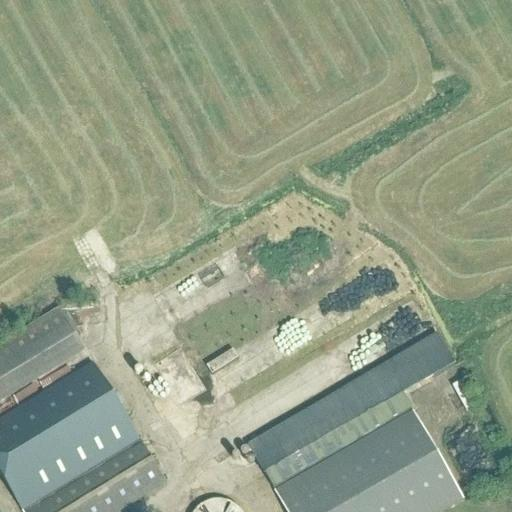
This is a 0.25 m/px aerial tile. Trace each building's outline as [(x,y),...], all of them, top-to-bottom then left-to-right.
[(44,176),(75,245),(112,229),(82,160),(44,176)] [(141,334),(179,331),(177,300),(139,303),(141,334)] [(371,365),(444,327),(432,304),(359,342),(371,365)] [(0,400),(83,349),(59,311),(0,347),(0,400)] [(245,446),(270,491),(407,416),(399,401),(451,371),(434,341),(245,446)] [(257,343),(227,358),(242,389),(283,368),(274,350),(263,356),(257,343)] [(366,368),(356,351),(304,383),(314,399),(366,368)] [(141,447),(142,446),(95,368),(0,426),(0,475),(22,511),(119,511),(164,485),(141,447)] [(482,374),(470,380),(483,407),(495,401),(482,374)] [(223,418),(241,401),(218,377),(200,393),(223,418)] [(272,496),(281,511),(441,511),(457,503),(409,418),(272,496)]
